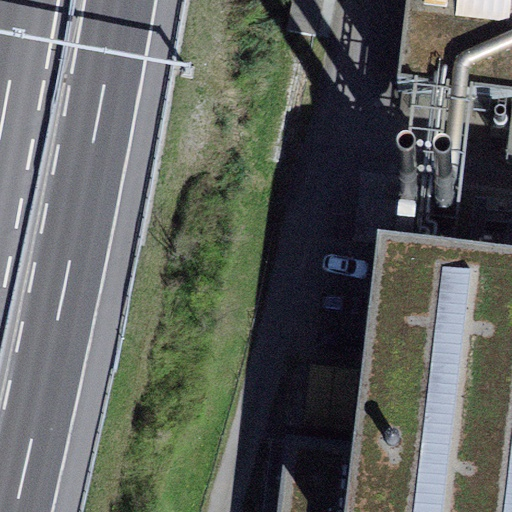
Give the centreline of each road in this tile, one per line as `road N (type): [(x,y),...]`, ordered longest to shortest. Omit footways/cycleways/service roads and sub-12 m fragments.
road 1 (motorway): [(15,511),(119,0)]
road 2 (motorway): [(25,0),(0,135)]
